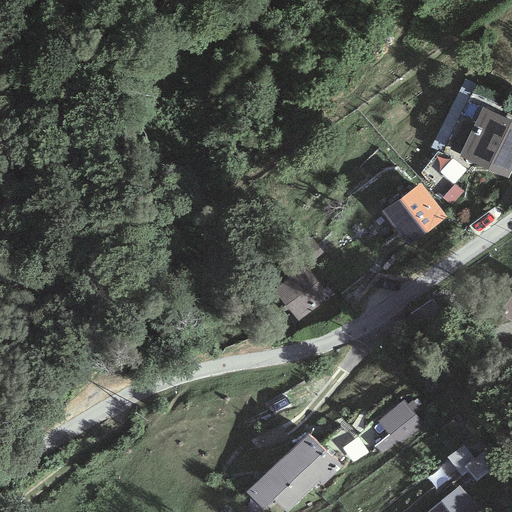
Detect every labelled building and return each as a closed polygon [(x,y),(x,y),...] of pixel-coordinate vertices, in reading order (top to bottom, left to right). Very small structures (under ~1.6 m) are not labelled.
[(471,124),(462,120),(450,145),(507,174),(511,164),(511,115),(482,100),(471,124)] [(420,176),(380,204),(407,241),(446,214),(420,176)] [(305,260),(273,283),(297,317),(318,303),(315,299),(327,291),(305,260)] [(511,288),(497,310),(511,319),(511,288)] [(404,398),(378,418),(388,432),(374,443),(382,453),(396,442),(400,447),(426,427),(404,398)] [(308,425),(244,488),(263,507),(274,496),(287,509),(318,478),(322,482),(343,461),(308,425)] [(459,483),(421,511),(478,511),(480,511),(459,483)]
